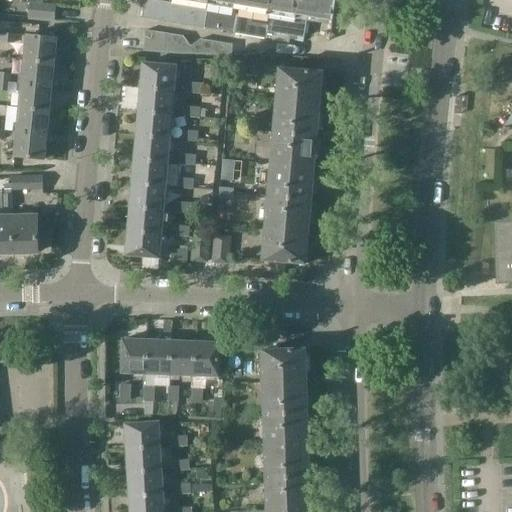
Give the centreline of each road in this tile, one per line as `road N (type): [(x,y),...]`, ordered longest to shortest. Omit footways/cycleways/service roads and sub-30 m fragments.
road 1 (tertiary): [(422,311),(454,0)]
road 2 (residential): [(380,0),(351,308)]
road 3 (residential): [(77,294),(105,0)]
road 4 (unclassified): [(351,308),(77,294)]
road 5 (residential): [(82,511),(77,294)]
road 6 (residential): [(351,308),(358,511)]
road 7 (tertiary): [(430,511),(422,311)]
